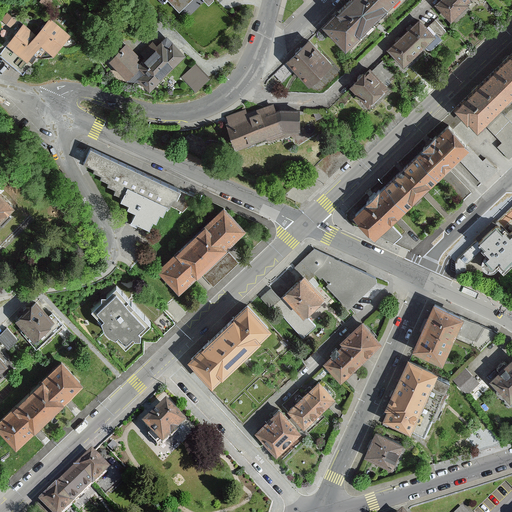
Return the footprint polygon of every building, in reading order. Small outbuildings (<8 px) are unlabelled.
[(164,0),(165,0),(170,0),(180,10),(189,0),(206,0),(210,3),(212,0),(164,0)] [(350,0),(348,0),(322,26),(345,49),(372,22),(350,0)] [(350,0),(372,22),(394,0),(350,0)] [(467,1),(465,0),(438,0),(436,3),(451,18),(468,2),(467,1)] [(1,17),(12,27),(16,22),(6,12),(1,17)] [(429,26),(420,17),(403,33),(419,49),(436,33),(429,26)] [(71,37),(50,18),(37,33),(35,36),(42,42),(56,54),(71,37)] [(435,19),(429,26),(436,33),(439,36),(446,29),(435,19)] [(29,58),(42,42),(35,36),(37,33),(24,23),(8,41),(29,58)] [(419,49),(403,33),(386,49),(402,65),(419,49)] [(141,58),(136,63),(144,70),(138,75),(150,88),(186,54),(167,34),(141,58)] [(332,62),(309,38),(287,59),(310,83),(332,62)] [(144,70),(136,63),(141,58),(127,42),(110,57),(127,75),(138,75),(144,70)] [(511,53),(509,56),(508,55),(505,58),(503,61),(492,72),(511,93),(511,53)] [(385,73),(381,77),(386,82),(395,73),(382,60),(377,65),(385,73)] [(197,92),(211,79),(196,63),(181,77),(197,92)] [(381,77),(369,66),(350,84),(369,103),(388,85),(386,82),(381,77)] [(511,93),(492,72),(478,85),(477,85),(475,87),(472,90),(472,91),(456,106),(466,117),(467,119),(469,117),(477,126),(483,121),(511,93)] [(228,120),(226,121),(227,123),(234,145),(284,128),(278,108),(276,102),(260,107),(261,110),(247,115),(245,110),(227,116),(228,120)] [(300,108),(278,108),(284,128),(300,128),(300,108)] [(484,122),(485,124),(503,142),(498,146),(509,158),(511,154),(511,124),(498,110),(495,113),(495,112),(484,122)] [(466,117),(453,129),(466,144),(482,129),(480,128),(485,124),(484,122),(483,121),(477,126),(469,117),(467,119),(466,117)] [(456,155),(467,145),(466,144),(453,129),(449,125),(437,136),(436,135),(432,139),(431,138),(430,138),(428,140),(426,142),(426,143),(427,144),(423,148),(424,149),(418,154),(437,174),(450,161),(456,155)] [(342,140),(286,192),(304,200),(354,153),(342,140)] [(179,145),(175,154),(212,170),(216,161),(179,145)] [(467,145),(456,155),(482,182),(496,169),(486,158),(483,161),(467,145)] [(183,191),(90,149),(83,165),(95,170),(94,173),(102,176),(101,179),(110,183),(108,186),(117,189),(115,194),(124,198),(123,201),(132,205),(130,209),(138,212),(135,220),(151,227),(155,218),(158,219),(162,211),(165,213),(170,203),(176,206),(183,191)] [(437,174),(418,154),(408,164),(402,169),(396,175),(386,185),(404,204),(419,191),(421,189),(423,187),(437,174)] [(404,204),(386,185),(380,190),(379,189),(375,193),(375,192),(373,192),(371,194),(369,196),(369,197),(370,198),(366,202),(367,202),(355,214),(373,233),(374,233),(385,222),(390,217),(396,213),(404,204)] [(0,191),(0,221),(15,206),(0,191)] [(244,227),(223,204),(206,220),(176,248),(157,266),(178,289),(198,271),(227,243),(244,227)] [(385,222),(374,233),(373,233),(372,234),(393,244),(402,235),(391,223),(389,226),(385,222)] [(484,235),(479,240),(478,240),(477,239),(476,240),(458,258),(457,259),(457,260),(456,261),(455,261),(456,272),(459,272),(467,271),(466,262),(468,262),(483,248),(488,254),(485,257),(484,258),(483,259),(483,261),(483,263),(483,264),(484,266),(485,267),(487,268),(488,269),(489,269),(491,269),(493,269),(495,268),(498,265),(504,270),(511,261),(511,231),(510,233),(504,228),(502,230),(500,228),(500,227),(500,226),(500,225),(499,224),(498,224),(497,224),(496,224),(493,227),(484,235)] [(323,262),(328,253),(314,247),(295,265),(303,273),(305,272),(309,277),(316,271),(315,270),(323,262)] [(229,251),(204,275),(213,285),(238,261),(229,251)] [(323,262),(315,270),(316,271),(342,300),(348,306),(377,279),(377,276),(328,253),(323,262)] [(309,277),(305,272),(303,273),(301,275),(301,274),(286,288),(287,289),(283,293),(284,294),(303,314),(304,313),(325,293),(309,277)] [(129,297),(116,284),(106,294),(102,294),(102,298),(91,308),(101,319),(103,323),(106,327),(111,330),(115,333),(126,344),(136,334),(140,334),(140,330),(151,320),(134,303),(129,297)] [(273,305),(280,297),(271,287),(260,297),(270,307),(273,305)] [(303,314),(284,294),(280,297),(273,305),(303,337),(316,325),(304,313),(303,314)] [(51,321),(55,317),(36,298),(15,318),(34,337),(38,333),(38,334),(51,321)] [(166,306),(164,308),(176,320),(180,316),(185,312),(173,299),(166,306)] [(251,303),(248,300),(226,321),(218,329),(211,335),(188,357),(212,382),(242,354),(272,326),(251,303)] [(463,314),(433,301),(424,322),(454,335),(463,314)] [(498,329),(463,314),(454,335),(481,347),(498,329)] [(362,320),(341,340),(343,342),(360,361),(382,341),(379,337),(364,322),(362,320)] [(442,361),(454,335),(424,322),(413,347),(442,361)] [(7,327),(0,333),(0,337),(9,346),(17,337),(7,327)] [(360,361),(343,342),(323,361),(326,364),(332,370),(340,379),(357,364),(360,361)] [(437,371),(408,357),(384,407),(387,409),(382,418),(385,419),(384,422),(393,426),(395,422),(410,429),(411,427),(425,433),(450,379),(436,373),(437,371)] [(511,398),(511,357),(490,378),(511,400),(511,398)] [(83,381),(61,358),(43,376),(13,404),(0,415),(0,428),(15,444),(34,426),(65,398),(83,381)] [(471,374),(465,367),(453,379),(460,385),(467,393),(479,381),(471,374)] [(295,401),(288,408),(304,426),(315,415),(320,411),(326,405),(333,399),(336,396),(321,381),(319,378),(311,386),(303,393),(295,401)] [(186,423),(165,401),(141,424),(162,446),(186,423)] [(301,430),(280,406),(256,429),(277,452),(301,430)] [(479,429),(470,437),(478,449),(502,442),(496,432),(490,427),(483,432),(479,429)] [(392,466),(402,443),(376,431),(365,454),(392,466)] [(112,439),(106,445),(110,450),(117,444),(112,439)] [(93,451),(75,468),(93,486),(110,470),(93,451)] [(75,468),(56,485),(74,504),(93,486),(75,468)] [(56,485),(39,502),(41,503),(48,511),(65,511),(74,504),(56,485)] [(48,511),(41,503),(33,510),(35,511),(48,511)]
